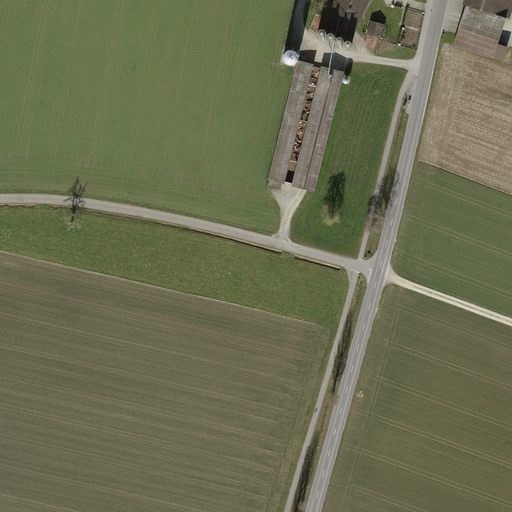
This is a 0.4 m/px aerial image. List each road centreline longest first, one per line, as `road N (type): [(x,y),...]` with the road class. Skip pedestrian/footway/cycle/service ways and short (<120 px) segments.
road 1 (residential): [(0,200),(157,216),(379,273)]
road 2 (tertiary): [(440,0),(379,273)]
road 3 (tertiary): [(379,273),(313,511)]
road 4 (track): [(379,273),(511,322)]
